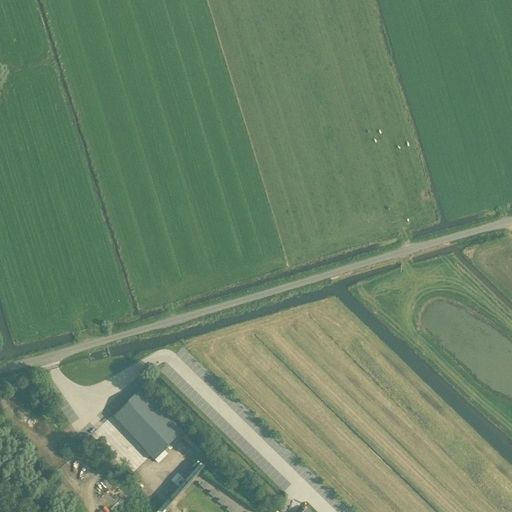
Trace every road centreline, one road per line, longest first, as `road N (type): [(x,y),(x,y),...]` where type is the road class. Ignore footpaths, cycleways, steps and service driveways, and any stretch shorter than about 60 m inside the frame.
road 1 (unclassified): [(0,369),(511,221)]
road 2 (unknown): [(44,357),(63,381),(85,389),(159,365),(182,372),(324,511)]
